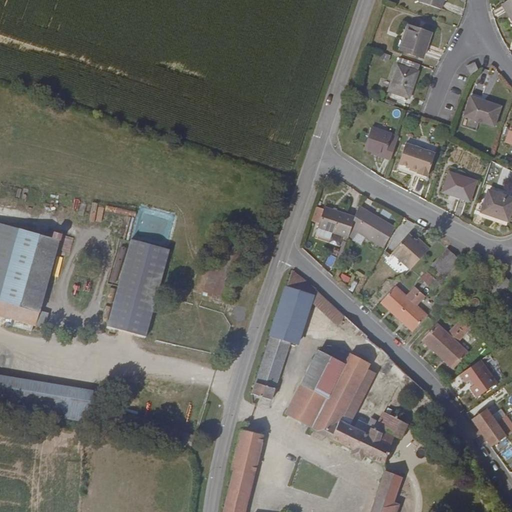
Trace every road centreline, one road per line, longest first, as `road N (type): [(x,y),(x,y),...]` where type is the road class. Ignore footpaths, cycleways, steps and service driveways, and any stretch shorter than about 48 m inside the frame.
road 1 (residential): [(511,494),(400,351),(283,249)]
road 2 (tertiary): [(283,249),(212,511)]
road 3 (track): [(241,386),(0,339)]
road 4 (residential): [(316,151),(511,257)]
road 5 (tertiary): [(366,0),(316,151)]
